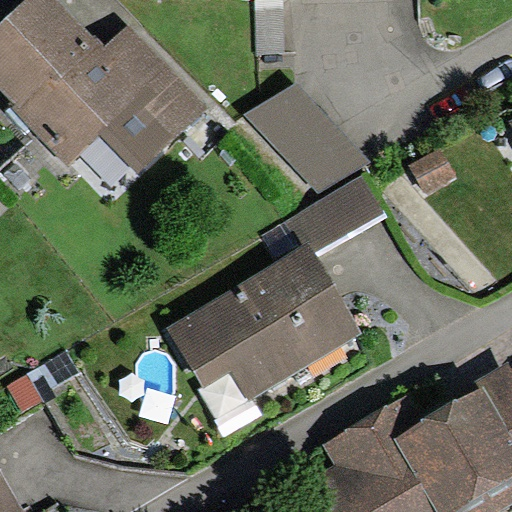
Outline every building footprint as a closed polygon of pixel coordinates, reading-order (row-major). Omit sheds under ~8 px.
[(52,0),(34,0),(0,32),(0,94),(74,171),(103,144),(139,182),(210,114),(128,28),(103,53),(52,0)] [(294,89),(241,120),(316,199),(369,168),(294,89)] [(438,155),(411,171),(427,195),(453,178),(438,155)] [(365,179),(283,223),(299,253),(309,247),(315,258),(387,219),(365,179)] [(167,330),(203,392),(233,376),(248,402),(360,338),(315,258),(309,247),(299,253),(167,330)] [(333,470),(298,491),(310,511),(503,511),(511,507),(511,383),(510,379),(502,366),(481,377),(471,359),(319,446),(333,470)] [(0,511),(20,511),(0,478),(0,511)]
